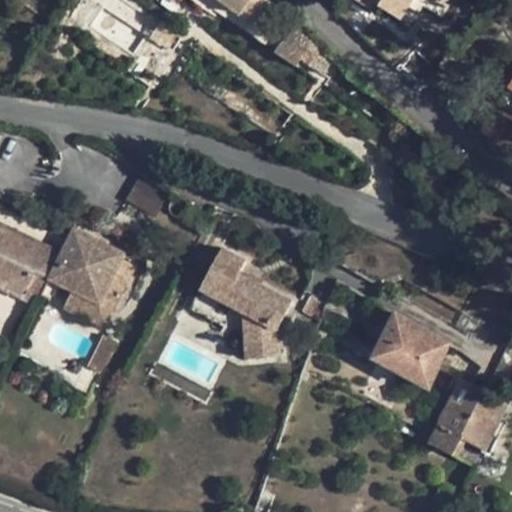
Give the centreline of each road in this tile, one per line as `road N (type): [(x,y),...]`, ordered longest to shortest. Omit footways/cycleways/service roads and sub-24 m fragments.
road 1 (residential): [(0,120),(194,165),(440,255),(511,293)]
road 2 (unknown): [(511,363),(455,348),(189,207),(151,184),(119,147)]
road 3 (unknown): [(155,0),(366,164),(374,186),(368,230)]
road 4 (residential): [(511,176),(309,0)]
